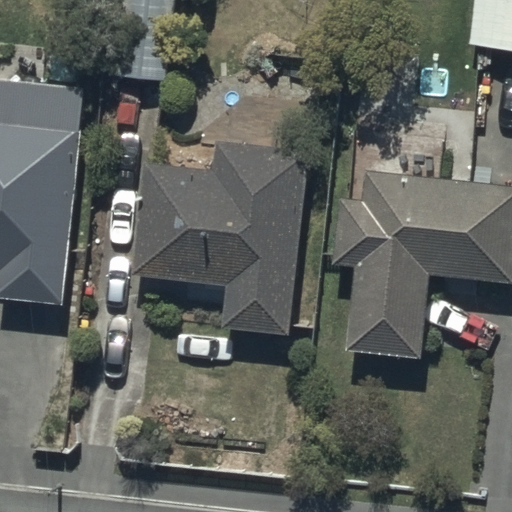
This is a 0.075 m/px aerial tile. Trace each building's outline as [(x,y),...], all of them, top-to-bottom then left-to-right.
[(125,0),(121,66),(173,70),(178,0),(125,0)] [(511,0),(479,0),(475,37),(511,42),(511,0)] [(89,75),(0,66),(0,259),(2,260),(0,281),(0,286),(69,293),(89,75)] [(217,156),(149,151),(140,263),(234,270),(231,318),(297,323),(312,141),(218,134),(217,156)] [(511,172),(373,160),(370,191),(347,189),(341,252),(363,254),(355,338),(428,344),(436,262),(511,269),(511,172)]
